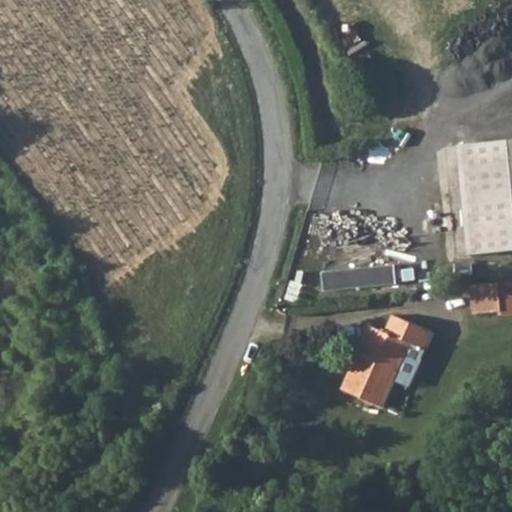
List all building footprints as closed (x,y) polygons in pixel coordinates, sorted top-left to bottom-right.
[(511,62),(511,32),(504,29),(493,54),(511,62)] [(511,140),(454,146),(464,256),(511,251),(511,140)] [(326,269),(327,290),(401,287),(400,265),(326,269)] [(496,283),(471,285),(473,315),(498,313),(496,283)] [(383,334),(367,327),(339,392),(379,409),(408,345),(423,353),(431,335),(390,317),(383,334)]
